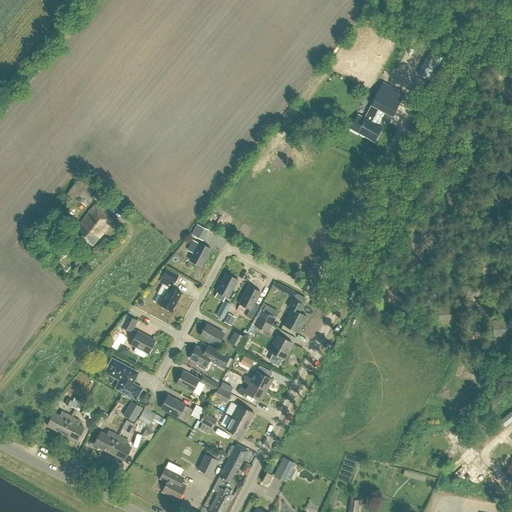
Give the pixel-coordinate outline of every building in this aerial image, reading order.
[(404,94),(382,82),(370,105),(371,105),(364,118),(357,114),(350,129),(375,142),(382,128),(377,125),(384,112),(392,117),(404,94)] [(83,184),(78,180),(67,194),(75,201),(78,196),(87,204),(98,190),(86,181),(83,184)] [(498,192),(498,191),(491,191),(491,204),(505,204),(505,192),(498,192)] [(108,214),(95,204),(74,231),(93,246),(113,220),(107,215),(108,214)] [(203,240),(208,230),(199,225),(194,235),(203,240)] [(211,248),(200,243),(190,261),(201,267),(211,248)] [(486,260),(486,258),(480,258),(480,274),(496,273),(495,260),(486,260)] [(178,274),(166,268),(162,276),(168,280),(166,284),(171,287),(178,274)] [(237,279),(226,273),(217,292),(228,298),(237,279)] [(260,292),(249,286),(240,304),(250,310),(246,317),(251,319),(258,306),(254,304),(260,292)] [(181,292),(170,287),(165,297),(158,293),(154,301),(155,302),(171,311),(181,292)] [(304,305),(293,299),(288,307),(291,309),(283,324),(298,332),(307,316),(299,313),(304,305)] [(218,311),(220,312),(225,315),(231,304),(224,300),(218,311)] [(263,302),(256,316),(272,325),(276,317),(263,310),(266,304),(263,302)] [(444,308),(444,306),(437,306),(438,321),(454,320),(453,307),(444,308)] [(137,319),(128,314),(122,325),(131,330),(137,319)] [(212,322),(221,324),(223,317),(213,315),(212,322)] [(272,325),(256,316),(245,337),(248,338),(255,326),(268,333),(272,325)] [(230,331),(236,322),(228,317),(222,326),(230,331)] [(500,322),(499,320),(493,320),(494,335),(509,334),(509,321),(500,322)] [(224,334),(206,324),(200,335),(218,345),(224,334)] [(155,341),(137,331),(131,344),(148,353),(155,341)] [(245,336),(235,331),(230,341),(240,346),(245,336)] [(292,343),(277,335),(269,351),(284,359),(292,343)] [(196,347),(190,358),(199,364),(198,366),(205,369),(210,360),(217,364),(218,362),(225,365),(229,357),(217,351),(214,356),(196,347)] [(138,373),(112,359),(105,372),(120,380),(116,388),(136,399),(141,388),(132,383),(138,373)] [(199,380),(183,371),(177,383),(193,392),(199,380)] [(250,382),(267,390),(273,380),(256,371),(252,379),(246,376),(243,382),(249,385),(250,382)] [(219,383),(204,375),(200,381),(215,390),(219,383)] [(233,387),(223,382),(220,386),(230,392),(233,387)] [(261,401),(267,390),(250,382),(249,385),(246,389),(240,386),(237,392),(243,396),(245,393),(261,401)] [(198,385),(195,393),(177,386),(175,391),(199,401),(205,388),(198,385)] [(231,393),(218,386),(214,395),(227,401),(231,393)] [(185,405),(167,396),(161,408),(178,417),(185,405)] [(227,413),(231,406),(214,397),(210,404),(227,413)] [(131,401),(123,415),(134,422),(142,407),(131,401)] [(231,417),(248,426),(255,414),(238,405),(231,417)] [(155,414),(144,409),(139,418),(149,424),(155,414)] [(47,425),(62,433),(71,416),(62,411),(59,416),(54,413),(47,425)] [(86,422),(92,415),(86,411),(80,418),(86,422)] [(177,423),(179,419),(164,411),(162,415),(177,423)] [(217,419),(205,412),(200,421),(202,422),(199,428),(207,432),(210,427),(212,428),(217,419)] [(80,421),(71,416),(62,433),(78,441),(84,428),(78,425),(80,421)] [(102,416),(99,423),(108,427),(111,420),(102,416)] [(242,437),(248,426),(231,417),(225,428),(242,437)] [(109,452),(118,435),(108,430),(106,435),(100,432),(94,444),(109,452)] [(118,435),(109,452),(124,460),(131,448),(125,445),(128,440),(118,435)] [(218,493),(208,511),(210,511),(224,511),(234,495),(220,488),(220,489),(218,487),(222,479),(223,480),(224,478),(231,481),(247,450),(236,444),(212,489),(218,493)] [(218,461),(205,454),(198,468),(211,474),(218,461)] [(184,477),(165,468),(160,478),(167,482),(162,492),(179,500),(186,485),(181,482),(184,477)] [(272,475),(267,472),(262,482),(267,484),(272,475)] [(356,511),(359,499),(352,498),(349,511),(356,511)]
